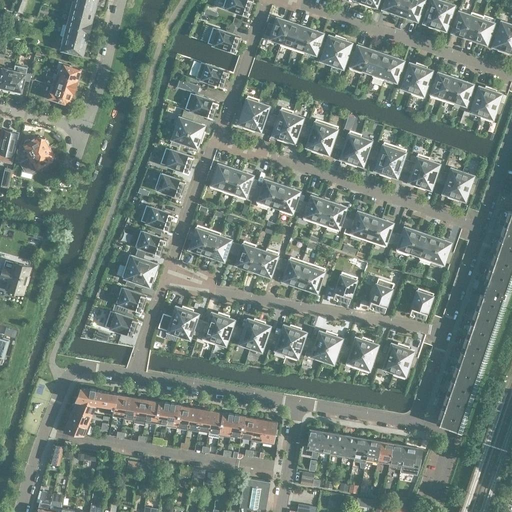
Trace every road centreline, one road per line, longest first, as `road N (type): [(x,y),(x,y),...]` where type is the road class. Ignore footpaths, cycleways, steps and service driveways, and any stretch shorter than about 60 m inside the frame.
road 1 (residential): [(164,282),(445,333)]
road 2 (residential): [(218,137),(479,229)]
road 3 (residential): [(511,74),(285,0)]
road 4 (residential): [(135,375),(298,403)]
road 5 (residential): [(164,282),(218,137)]
road 6 (residential): [(63,382),(20,511)]
road 7 (residential): [(83,126),(120,0)]
